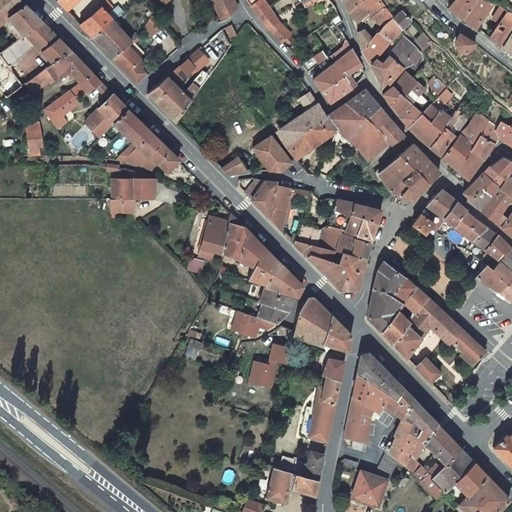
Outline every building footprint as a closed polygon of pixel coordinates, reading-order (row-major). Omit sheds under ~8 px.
[(0,0),(0,6),(8,16),(7,17),(23,36),(42,22),(25,5),(21,0),(0,0)] [(78,0),(56,0),(67,11),(78,0)] [(93,38),(113,21),(123,12),(118,5),(114,8),(106,0),(102,0),(105,3),(100,7),(79,24),(93,38)] [(233,0),(213,0),(224,20),(226,20),(237,9),(233,0)] [(263,0),(246,0),(257,15),(268,7),(263,0)] [(343,0),(348,11),(361,0),(343,0)] [(384,6),(380,0),(361,0),(348,11),(356,20),(360,16),(367,11),(371,16),(371,17),(384,6)] [(476,0),(455,0),(448,8),(463,19),(476,0)] [(489,10),(493,3),(489,0),(476,0),(463,19),(476,28),(486,14),(489,10)] [(489,10),(486,14),(498,23),(507,11),(493,3),(489,10)] [(8,16),(0,6),(0,22),(7,17),(8,16)] [(393,17),(384,6),(371,17),(372,17),(372,18),(373,17),(382,26),(392,18),(393,17)] [(277,21),(268,7),(257,15),(262,22),(271,16),(275,22),(277,21)] [(411,20),(402,10),(393,17),(392,18),(402,29),(411,20)] [(372,17),(371,17),(371,16),(367,11),(360,16),(366,23),(372,17)] [(511,32),(511,14),(507,11),(498,23),(489,37),(502,47),(511,32)] [(163,26),(152,14),(147,23),(155,32),(163,26)] [(267,28),(268,29),(278,22),(277,21),(275,22),(271,16),(262,22),(267,28)] [(339,16),(333,20),(337,25),(343,22),(340,18),(339,16)] [(402,29),(392,18),(382,26),(377,32),(390,41),(402,29)] [(113,58),(127,45),(134,40),(138,35),(135,32),(128,38),(113,21),(93,38),(113,58)] [(30,40),(32,42),(49,29),(42,22),(23,36),(17,40),(22,45),(30,40)] [(291,34),(278,22),(268,29),(274,35),(282,42),(291,34)] [(236,35),(231,25),(225,28),(232,41),(236,35)] [(49,29),(32,42),(34,44),(41,52),(58,38),(49,29)] [(361,50),(371,39),(363,29),(357,31),(358,38),(361,50)] [(376,58),(390,41),(377,32),(371,39),(361,50),(370,65),(376,58)] [(511,32),(502,47),(511,54),(511,32)] [(424,50),(432,42),(425,33),(416,41),(424,50)] [(456,48),(457,49),(457,50),(459,51),(460,51),(461,52),(463,52),(465,52),(466,52),(467,51),(469,50),(475,43),(459,34),(457,37),(455,39),(455,41),(454,42),(454,43),(455,45),(455,47),(456,48)] [(389,55),(404,68),(415,63),(422,53),(415,47),(408,39),(404,36),(396,45),(388,54),(389,55)] [(58,38),(41,52),(52,62),(69,49),(58,38)] [(344,45),(331,56),(335,62),(352,48),(346,39),(344,45)] [(0,52),(0,89),(6,98),(25,83),(23,80),(20,82),(9,66),(17,60),(12,53),(22,45),(17,40),(9,46),(0,52)] [(12,53),(17,60),(34,44),(32,42),(30,40),(22,45),(12,53)] [(141,59),(127,45),(113,58),(138,84),(142,80),(139,77),(145,72),(141,68),(141,67),(142,66),(142,65),(142,63),(141,62),(140,60),(141,59)] [(352,48),(335,62),(331,65),(330,66),(313,79),(321,91),(344,75),(342,72),(355,65),(357,68),(361,66),(352,48)] [(52,62),(25,83),(29,89),(32,93),(33,93),(32,92),(43,84),(41,81),(47,77),(49,80),(51,82),(55,79),(55,80),(70,69),(79,82),(91,72),(69,49),(52,62)] [(188,58),(198,71),(208,60),(198,49),(188,58)] [(322,50),(302,63),(308,71),(326,57),(322,50)] [(382,62),(376,58),(370,65),(381,86),(393,74),(395,76),(404,68),(389,55),(382,62)] [(180,90),(198,71),(188,58),(147,93),(162,108),(180,90)] [(347,72),(347,73),(357,68),(355,65),(342,72),(344,75),(347,72)] [(91,72),(79,82),(68,91),(44,108),(50,119),(56,114),(59,118),(61,116),(78,102),(76,100),(94,85),(100,81),(91,72)] [(145,72),(139,77),(142,80),(148,76),(145,72)] [(202,85),(208,77),(205,75),(203,72),(183,94),(180,90),(162,108),(175,122),(191,100),(202,85)] [(344,75),(321,91),(329,102),(330,102),(352,88),(355,84),(347,73),(347,72),(344,75)] [(398,83),(394,86),(400,94),(389,104),(398,115),(424,89),(414,78),(411,76),(410,75),(408,74),(407,74),(406,74),(405,75),(404,76),(402,77),(398,83)] [(429,82),(440,95),(446,89),(447,87),(435,76),(429,82)] [(112,94),(100,81),(94,85),(107,99),(112,94)] [(388,90),(383,94),(389,104),(400,94),(394,86),(393,87),(392,90),(390,87),(389,88),(388,90)] [(447,87),(446,89),(452,95),(455,93),(449,86),(447,87)] [(452,95),(446,89),(440,95),(439,96),(445,103),(445,102),(452,96),(452,95)] [(325,117),(337,129),(345,136),(379,108),(365,90),(356,96),(346,103),(325,117)] [(283,142),(286,146),(325,117),(325,116),(309,92),(300,97),(308,110),(297,118),(279,130),(286,140),(283,142)] [(113,123),(127,108),(112,94),(107,99),(98,108),(113,123)] [(430,123),(440,110),(432,103),(421,113),(408,127),(417,137),(418,137),(430,123)] [(408,127),(421,113),(412,104),(399,117),(408,127)] [(98,137),(113,123),(98,108),(84,122),(98,137)] [(127,108),(113,123),(132,143),(121,154),(117,159),(117,160),(124,160),(142,166),(160,142),(127,108)] [(379,108),(345,136),(358,147),(367,160),(389,142),(391,145),(402,137),(404,136),(394,124),(386,116),(379,108)] [(451,118),(440,110),(430,123),(418,137),(419,138),(429,146),(435,139),(451,118)] [(456,111),(451,118),(435,139),(429,146),(439,155),(450,140),(461,127),(467,119),(456,111)] [(494,128),(496,126),(477,111),(468,125),(467,128),(459,133),(474,144),(471,149),(483,158),(494,144),(498,137),(494,128)] [(65,121),(61,116),(59,118),(56,114),(50,119),(56,128),(65,121)] [(296,159),(337,129),(325,117),(286,146),(296,159)] [(511,146),(511,123),(510,126),(500,120),(496,126),(494,128),(498,137),(511,146)] [(29,148),(38,147),(37,139),(41,138),(39,123),(25,124),(29,148)] [(474,144),(459,133),(458,134),(451,144),(441,157),(456,170),(471,149),(474,144)] [(291,163),(272,138),(270,136),(252,148),(269,171),(279,172),(291,163)] [(38,147),(29,148),(29,155),(44,154),(41,138),(37,139),(38,147)] [(160,142),(142,166),(146,168),(153,159),(156,162),(166,172),(179,160),(160,142)] [(398,155),(413,169),(428,183),(432,179),(439,172),(412,143),(398,155)] [(483,158),(471,149),(456,170),(467,178),(483,158)] [(378,173),(392,192),(400,195),(407,187),(400,181),(413,169),(398,155),(378,173)] [(238,157),(221,169),(226,174),(247,171),(238,157)] [(490,166),(505,178),(511,167),(511,162),(503,158),(502,158),(501,158),(490,166)] [(153,159),(146,168),(152,171),(156,162),(153,159)] [(119,165),(107,163),(107,171),(118,172),(118,168),(119,168),(119,165)] [(488,179),(498,188),(505,178),(490,166),(489,165),(482,173),(488,179)] [(112,178),(112,198),(133,198),(141,199),(153,199),(155,181),(150,178),(139,178),(139,173),(124,169),(119,168),(118,168),(118,172),(118,178),(112,178)] [(407,187),(400,195),(411,199),(428,183),(413,169),(400,181),(407,187)] [(511,169),(500,186),(499,188),(511,197),(511,195),(511,169)] [(470,200),(488,179),(482,173),(463,192),(463,193),(470,200)] [(256,179),(245,193),(251,200),(264,181),(256,179)] [(470,200),(480,209),(498,188),(488,179),(470,200)] [(277,182),(264,181),(251,200),(269,218),(276,186),(277,182)] [(289,195),(290,188),(288,187),(276,186),(269,218),(281,230),(289,195)] [(306,201),(308,191),(290,188),(289,195),(306,201)] [(511,197),(499,188),(480,210),(495,222),(501,213),(506,205),(511,197)] [(443,218),(455,201),(450,196),(443,191),(439,193),(438,192),(428,203),(433,207),(431,210),(439,215),(443,218)] [(133,198),(112,198),(111,210),(111,211),(121,212),(132,212),(133,198)] [(355,203),(336,199),(333,209),(348,216),(350,214),(376,223),(381,210),(355,203)] [(453,226),(464,211),(466,210),(455,201),(443,218),(453,226)] [(348,216),(333,209),(326,227),(341,231),(342,230),(371,240),(376,223),(350,214),(348,216)] [(473,241),(487,228),(464,211),(453,226),(473,241)] [(500,227),(511,237),(511,211),(507,218),(500,227)] [(230,213),(228,221),(222,253),(239,260),(253,267),(247,280),(264,285),(277,261),(230,213)] [(430,227),(433,223),(420,213),(412,224),(425,234),(430,227)] [(501,213),(495,222),(500,227),(507,218),(501,213)] [(443,218),(439,215),(433,223),(430,227),(434,230),(443,218)] [(213,251),(222,253),(228,221),(209,216),(199,255),(211,258),(213,251)] [(317,246),(321,231),(302,225),(299,236),(298,240),(317,246)] [(321,231),(317,246),(334,250),(341,233),(341,231),(326,227),(321,231)] [(484,249),(498,236),(487,228),(473,241),(484,249)] [(341,233),(334,250),(344,253),(365,259),(370,242),(341,233)] [(505,256),(510,248),(498,236),(484,249),(496,258),(499,260),(501,259),(499,257),(502,254),(505,256)] [(334,250),(317,246),(298,240),(295,240),(293,243),(307,257),(309,254),(331,261),(334,250)] [(511,268),(511,249),(510,248),(505,256),(502,254),(499,257),(501,259),(499,260),(499,261),(511,268)] [(344,253),(341,264),(341,266),(340,272),(345,273),(344,290),(358,290),(365,259),(344,253)] [(341,264),(331,261),(309,254),(307,257),(340,290),(344,290),(345,273),(340,272),(341,266),(341,264)] [(190,258),(187,269),(201,273),(204,262),(190,258)] [(264,286),(280,290),(289,273),(277,261),(264,285),(264,286)] [(498,292),(511,277),(511,268),(499,261),(496,265),(493,262),(492,261),(488,265),(486,264),(485,264),(482,267),(475,276),(498,292)] [(380,331),(415,287),(405,277),(386,263),(383,269),(380,266),(377,270),(376,277),(374,282),(373,288),(369,304),(367,318),(380,331)] [(220,266),(219,271),(230,274),(231,269),(220,266)] [(289,273),(280,290),(294,295),(293,295),(297,297),(302,286),(289,273)] [(511,277),(498,292),(511,300),(511,277)] [(280,290),(264,286),(259,302),(262,303),(288,312),(289,311),(290,309),(287,307),(293,295),(294,295),(280,290)] [(417,309),(419,310),(427,298),(415,287),(380,331),(393,344),(409,322),(402,316),(410,308),(413,312),(415,310),(416,310),(417,309)] [(321,345),(331,315),(313,297),(307,298),(298,312),(293,331),(292,336),(321,345)] [(466,360),(475,368),(485,351),(427,298),(419,310),(409,322),(393,344),(405,357),(429,326),(449,344),(451,342),(469,357),(466,360)] [(262,303),(257,316),(276,324),(288,312),(262,303)] [(257,316),(238,310),(231,329),(254,338),(258,327),(267,330),(276,324),(257,316)] [(331,315),(321,345),(323,346),(323,343),(333,346),(333,349),(336,350),(337,347),(347,351),(350,335),(331,315)] [(194,323),(186,335),(196,338),(199,324),(194,323)] [(185,357),(195,361),(198,351),(197,350),(200,341),(193,339),(185,357)] [(289,350),(272,346),(269,360),(286,363),(289,350)] [(357,374),(379,389),(387,373),(367,353),(361,354),(357,374)] [(425,357),(415,367),(430,382),(440,373),(425,357)] [(334,365),(342,368),(343,363),(329,359),(326,366),(333,368),(334,365)] [(326,366),(322,375),(326,376),(339,380),(342,368),(334,365),(333,368),(326,366)] [(379,389),(395,400),(403,388),(387,373),(379,389)] [(379,389),(357,374),(344,438),(347,445),(347,448),(366,451),(367,444),(369,419),(369,417),(374,409),(379,412),(383,404),(402,418),(374,475),(386,479),(388,480),(397,461),(404,466),(412,472),(418,463),(415,461),(409,454),(418,437),(417,436),(421,428),(406,412),(408,409),(395,400),(379,389)] [(314,409),(307,407),(300,435),(317,439),(326,441),(339,380),(326,376),(324,387),(319,410),(314,409)] [(318,386),(314,409),(319,410),(324,387),(318,386)] [(417,436),(418,437),(422,442),(437,424),(426,412),(424,411),(403,388),(395,400),(408,409),(406,412),(421,428),(417,436)] [(451,394),(447,400),(450,403),(451,403),(455,397),(451,394)] [(379,412),(374,409),(369,417),(369,419),(374,420),(379,412)] [(422,442),(418,437),(409,454),(415,461),(424,444),(442,463),(438,468),(435,465),(429,470),(427,472),(427,473),(432,478),(461,449),(437,424),(422,442)] [(511,432),(508,436),(506,434),(493,447),(511,467),(511,466),(511,432)] [(461,449),(432,478),(445,491),(453,483),(474,462),(461,449)] [(307,463),(305,476),(318,480),(324,455),(309,451),(307,459),(307,463)] [(281,462),(280,468),(305,476),(307,463),(282,455),(281,462)] [(344,459),(338,463),(355,469),(357,463),(345,458),(344,459)] [(272,459),(270,465),(271,466),(274,467),(280,468),(281,462),(272,459)] [(474,462),(453,483),(466,496),(486,476),(474,462)] [(420,466),(412,473),(419,481),(427,473),(427,472),(422,468),(420,466)] [(280,468),(274,467),(272,473),(266,498),(285,503),(288,488),(314,495),(318,480),(305,476),(280,468)] [(228,484),(234,472),(227,469),(221,481),(228,484)] [(386,479),(374,475),(360,471),(351,497),(362,501),(364,497),(378,502),(386,479)] [(436,500),(445,491),(432,478),(427,473),(419,481),(436,500)] [(404,476),(399,484),(404,486),(409,479),(404,476)] [(466,496),(458,504),(465,511),(496,511),(509,499),(486,476),(466,496)] [(378,502),(364,497),(362,501),(377,506),(378,502)] [(259,511),(262,506),(247,500),(243,511),(259,511)]
